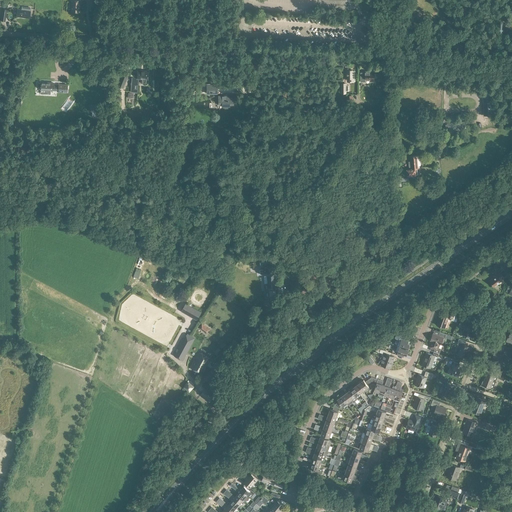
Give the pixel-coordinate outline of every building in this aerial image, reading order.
[(72,0),(71,12),(80,13),(80,1),(72,0)] [(18,9),(17,16),(21,17),(22,15),(26,15),(26,17),(30,18),(31,11),(31,7),(27,7),(26,10),(22,10),(18,9)] [(349,70),(349,69),(346,69),(346,75),(348,75),(348,80),(351,80),(351,81),(352,81),(352,80),(354,80),(354,81),(355,81),(355,72),(353,72),(353,70),(349,70)] [(132,78),(131,92),(137,92),(138,78),(148,79),(148,72),(137,71),(137,78),(132,78)] [(366,72),(361,72),(361,82),(366,82),(366,80),(370,80),(370,82),(373,82),(373,79),(374,79),(374,74),(371,74),(371,72),(366,72)] [(118,82),(117,86),(123,88),(124,85),(127,77),(121,74),(118,82)] [(38,83),(38,86),(41,86),(41,89),(45,89),(45,92),(46,93),(49,94),(50,93),(51,90),(57,91),(57,92),(58,92),(61,92),(67,93),(67,92),(68,85),(59,84),(59,86),(54,86),(54,83),(41,82),(41,83),(38,83)] [(217,84),(206,84),(206,92),(217,92),(217,84)] [(61,92),(61,94),(69,94),(70,95),(68,98),(73,101),(76,98),(69,93),(67,93),(61,92)] [(218,96),(216,96),(216,101),(218,101),(219,103),(222,103),(222,106),(229,106),(229,105),(234,105),(233,97),(229,97),(229,95),(218,96)] [(492,97),(483,97),(484,115),(493,115),(492,97)] [(461,120),(446,125),(446,127),(449,134),(457,132),(459,131),(466,129),(464,121),(461,122),(461,120)] [(428,137),(431,131),(422,126),(419,133),(428,137)] [(428,137),(428,138),(428,139),(432,141),(436,133),(431,131),(428,137)] [(411,162),(410,162),(410,164),(414,164),(414,168),(417,168),(417,167),(418,167),(418,166),(420,166),(421,165),(420,156),(419,156),(417,156),(411,156),(411,162)] [(407,172),(406,173),(406,175),(407,175),(407,176),(408,176),(409,176),(416,176),(416,175),(416,171),(417,170),(417,169),(417,168),(414,168),(414,164),(410,164),(411,168),(410,168),(410,169),(409,169),(409,168),(406,169),(407,172)] [(214,176),(207,189),(211,191),(213,186),(217,180),(218,178),(215,176),(214,176)] [(277,295),(276,289),(275,280),(277,280),(277,274),(275,274),(274,265),(264,267),(264,270),(260,270),(260,275),(264,274),(264,277),(267,276),(268,290),(269,298),(277,295)] [(511,270),(508,266),(500,272),(489,281),(493,287),(502,280),(501,279),(504,277),(511,270)] [(185,303),(181,311),(197,320),(201,313),(185,303)] [(439,318),(436,325),(445,328),(448,319),(451,320),(452,318),(453,318),(454,315),(455,314),(448,312),(447,316),(441,314),(440,313),(438,318),(439,318)] [(460,328),(464,329),(462,334),(467,336),(468,334),(473,336),(475,331),(474,330),(475,326),(472,325),(473,321),(461,317),(458,326),(461,327),(460,328)] [(211,329),(202,323),(199,327),(199,328),(207,333),(208,334),(211,329)] [(440,332),(438,335),(433,334),(430,341),(432,341),(440,344),(441,345),(443,337),(445,338),(446,336),(448,336),(449,335),(447,334),(440,332)] [(183,339),(174,355),(183,360),(188,350),(191,345),(195,338),(187,334),(184,340),(183,339)] [(399,341),(401,341),(399,346),(408,350),(411,342),(400,338),(399,341)] [(469,347),(464,345),(466,341),(459,339),(457,345),(460,346),(457,354),(465,357),(467,351),(468,351),(469,347)] [(432,341),(430,347),(431,348),(435,349),(434,352),(438,353),(439,354),(441,349),(439,348),(440,344),(432,341)] [(396,351),(395,354),(401,356),(402,354),(407,355),(408,350),(399,346),(399,347),(398,346),(396,351)] [(379,348),(376,351),(380,352),(379,352),(382,353),(385,354),(383,359),(392,362),(394,357),(390,355),(387,354),(388,352),(379,348)] [(495,351),(492,360),(497,362),(497,360),(507,364),(509,358),(509,357),(511,358),(511,353),(505,351),(504,354),(495,351)] [(191,368),(202,374),(211,358),(200,352),(191,368)] [(435,356),(433,355),(426,353),(424,357),(425,357),(422,365),(431,368),(435,356)] [(392,362),(383,359),(381,365),(390,368),(392,362)] [(453,361),(451,366),(448,373),(458,377),(459,374),(460,374),(461,374),(461,373),(461,372),(461,371),(460,371),(461,370),(457,368),(459,363),(453,361)] [(426,371),(424,376),(418,374),(417,378),(415,385),(416,385),(416,386),(416,387),(419,388),(420,387),(420,386),(423,387),(427,377),(431,379),(432,378),(434,374),(433,374),(426,371)] [(483,381),(482,384),(483,385),(482,385),(483,385),(482,386),(486,388),(486,387),(490,388),(494,376),(495,376),(494,375),(487,373),(485,381),(484,381),(483,381)] [(361,381),(359,382),(364,390),(367,388),(368,390),(369,390),(371,389),(371,387),(370,386),(373,384),(372,377),(365,382),(364,380),(362,381),(361,381)] [(378,379),(372,377),(373,384),(376,385),(374,391),(379,393),(382,385),(383,381),(378,379)] [(364,390),(359,382),(357,384),(357,385),(355,386),(363,398),(365,396),(362,392),(364,390)] [(379,393),(378,395),(383,397),(384,394),(388,383),(386,382),(385,386),(382,385),(379,393)] [(384,394),(384,397),(386,397),(386,395),(389,396),(392,388),(390,387),(391,384),(388,383),(384,394)] [(445,389),(443,394),(446,395),(445,396),(448,398),(449,396),(450,396),(452,389),(453,389),(455,386),(451,385),(446,383),(444,389),(445,389)] [(352,388),(350,389),(356,396),(358,399),(358,400),(361,399),(361,400),(362,399),(363,398),(355,386),(353,388),(352,388)] [(392,388),(389,396),(393,397),(392,399),(394,400),(394,398),(397,390),(398,387),(396,386),(396,387),(393,386),(393,387),(392,388)] [(394,398),(394,400),(396,400),(396,399),(400,400),(403,390),(403,389),(400,388),(401,387),(400,387),(398,387),(397,390),(394,398)] [(206,389),(200,395),(210,402),(215,396),(206,389)] [(348,392),(346,393),(351,400),(355,405),(357,403),(355,401),(358,399),(356,396),(350,389),(348,390),(348,392)] [(343,394),(341,395),(347,403),(349,405),(353,402),(351,400),(346,393),(344,394),(343,394)] [(337,399),(339,401),(335,405),(340,408),(342,406),(347,403),(341,395),(339,397),(339,398),(337,399)] [(423,395),(422,398),(417,396),(413,407),(421,410),(424,399),(429,401),(430,397),(423,395)] [(471,411),(480,414),(484,406),(485,406),(487,401),(477,397),(474,406),(472,406),(471,411)] [(446,408),(439,406),(441,402),(433,399),(431,405),(436,407),(434,412),(444,416),(446,408)] [(330,409),(328,414),(336,417),(340,408),(335,405),(333,410),(330,409)] [(378,409),(376,414),(388,418),(389,416),(385,415),(386,412),(378,409)] [(328,414),(327,417),(324,416),(323,418),(337,423),(338,421),(335,420),(336,417),(328,414)] [(376,414),(375,419),(383,422),(385,423),(386,420),(387,420),(388,418),(376,414)] [(415,415),(413,421),(409,419),(406,427),(417,431),(420,423),(419,423),(421,417),(415,415)] [(337,423),(323,418),(322,420),(326,422),(325,424),(333,427),(334,424),(336,425),(337,423)] [(372,418),(370,423),(373,424),(384,428),(385,426),(382,425),(383,422),(375,419),(372,418)] [(439,426),(435,425),(436,421),(430,419),(428,425),(431,426),(429,434),(436,436),(439,426)] [(463,432),(472,435),(477,423),(467,419),(463,432)] [(483,420),(481,427),(489,430),(492,423),(483,420)] [(384,428),(373,424),(371,429),(373,430),(375,431),(377,432),(379,432),(380,429),(383,431),(384,428)] [(363,432),(365,433),(377,437),(377,435),(378,434),(377,434),(377,432),(375,431),(373,430),(371,429),(367,428),(364,427),(363,432)] [(331,432),(320,428),(319,431),(322,432),(321,435),(329,438),(331,432)] [(319,439),(316,438),(315,441),(330,446),(331,440),(320,437),(319,439)] [(371,441),(363,438),(361,443),(373,447),(374,445),(370,444),(371,441)] [(330,446),(315,441),(314,443),(318,444),(317,447),(328,451),(330,446)] [(469,448),(465,447),(463,446),(464,443),(459,441),(456,449),(459,450),(457,457),(465,460),(469,448)] [(373,447),(361,443),(359,442),(357,447),(360,448),(368,451),(369,448),(372,450),(373,447)] [(311,451),(323,455),(326,456),(328,451),(317,447),(316,450),(312,448),(311,451)] [(354,449),(352,454),(364,458),(364,455),(361,454),(362,451),(354,449)] [(323,455),(311,451),(311,453),(314,454),(313,457),(321,460),(323,455)] [(312,460),(309,459),(308,461),(321,466),(322,463),(320,463),(321,460),(313,457),(312,460)] [(358,462),(350,459),(349,464),(360,468),(361,466),(357,464),(358,462)] [(308,461),(307,463),(311,465),(309,467),(312,468),(311,472),(321,475),(322,472),(320,471),(318,470),(319,467),(320,468),(321,466),(308,461)] [(349,464),(347,469),(355,472),(356,469),(359,470),(360,468),(349,464)] [(448,472),(447,477),(448,477),(456,480),(460,467),(452,464),(451,464),(449,469),(448,469),(447,472),(448,472)] [(347,469),(345,474),(356,478),(357,476),(354,475),(355,472),(347,469)] [(247,474),(245,476),(255,484),(260,478),(256,470),(252,474),(251,474),(249,476),(247,474)] [(264,473),(256,470),(260,478),(262,479),(262,481),(267,483),(271,471),(269,470),(267,474),(264,473)] [(271,471),(267,483),(272,485),(275,476),(272,475),(273,472),(271,471)] [(275,476),(272,485),(277,487),(281,475),(279,474),(278,477),(275,476)] [(356,478),(345,474),(343,479),(351,482),(352,479),(356,481),(356,478)] [(281,475),(277,487),(282,488),(285,480),(282,479),(284,476),(281,475)] [(255,484),(245,476),(243,478),(246,480),(244,482),(251,488),(255,484)] [(244,486),(242,488),(239,486),(238,488),(247,496),(251,492),(254,494),(256,492),(251,488),(249,490),(244,486)] [(406,489),(395,486),(393,492),(396,494),(395,497),(402,499),(406,489)] [(238,488),(236,490),(239,492),(237,494),(244,500),(246,502),(249,498),(247,496),(238,488)] [(450,490),(449,494),(452,495),(451,497),(458,499),(460,493),(458,492),(458,493),(450,490)] [(467,495),(462,493),(458,502),(463,504),(467,495)] [(232,494),(231,496),(240,504),(244,500),(237,494),(235,497),(233,495),(232,494)] [(231,496),(229,498),(232,501),(230,503),(237,508),(240,504),(231,496)] [(443,498),(438,496),(434,506),(443,509),(444,505),(446,505),(447,502),(442,501),(443,498)] [(277,500),(273,504),(282,511),(285,510),(282,508),(284,505),(277,500)] [(225,503),(224,504),(232,511),(233,511),(237,508),(230,503),(229,502),(227,504),(226,503),(225,503)]
